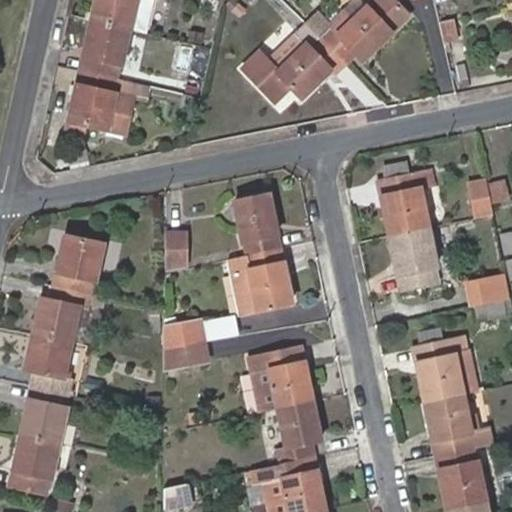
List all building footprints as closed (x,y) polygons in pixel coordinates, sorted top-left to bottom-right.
[(95,0),(91,20),(129,28),(145,32),(149,12),(151,12),(153,0),(95,0)] [(216,0),(204,0),(202,7),(217,12),(220,1),(216,0)] [(390,0),(371,0),(363,8),(388,35),(408,17),(390,0)] [(318,41),(343,66),(353,56),(360,64),(388,35),(363,8),(334,37),(328,31),(315,18),(305,28),(318,41)] [(193,14),(188,39),(206,43),(212,19),(193,14)] [(129,28),(91,20),(80,71),(118,80),(129,28)] [(456,20),(442,23),(446,42),(460,39),(456,20)] [(268,62),(277,72),(303,47),(293,37),(268,62)] [(333,75),(343,66),(318,41),(308,51),(303,47),(277,72),(268,62),(258,51),(241,66),(272,101),(287,87),(297,99),(327,70),(333,75)] [(467,65),(459,66),(461,79),(470,77),(467,65)] [(118,80),(80,71),(69,121),(65,134),(83,138),(86,125),(107,130),(118,80)] [(147,102),(150,87),(118,80),(107,130),(129,135),(136,100),(147,102)] [(192,124),(200,99),(185,96),(178,121),(192,124)] [(433,168),(413,172),(417,188),(436,184),(433,168)] [(375,180),(386,234),(425,226),(413,172),(375,180)] [(489,205),(484,178),(467,182),(474,217),(491,213),(489,205)] [(500,179),(486,182),(490,198),(504,195),(500,179)] [(245,256),(280,247),(269,193),(233,200),(245,256)] [(425,226),(386,234),(397,288),(436,280),(425,226)] [(511,231),(511,228),(498,231),(503,252),(511,249),(511,231)] [(185,231),(165,231),(165,271),(186,266),(185,231)] [(290,300),(280,247),(245,256),(255,307),(290,300)] [(63,252),(54,286),(92,295),(99,261),(63,252)] [(255,307),(245,256),(226,260),(238,311),(255,307)] [(508,299),(504,276),(465,284),(470,307),(488,303),(508,299)] [(92,295),(54,286),(50,301),(41,298),(33,336),(70,343),(79,308),(88,309),(89,304),(92,295)] [(92,295),(89,304),(102,307),(104,298),(92,295)] [(511,310),(508,299),(488,303),(490,314),(511,310)] [(81,346),(88,309),(79,308),(70,343),(81,346)] [(240,314),(209,317),(210,335),(242,333),(240,314)] [(166,349),(200,343),(198,323),(163,328),(166,349)] [(70,343),(33,336),(25,369),(35,372),(32,386),(69,394),(72,381),(62,377),(70,343)] [(450,340),(452,355),(464,352),(461,337),(450,340)] [(410,348),(422,403),(461,394),(452,355),(450,340),(410,348)] [(203,363),(200,343),(166,349),(168,368),(203,363)] [(277,407),(311,399),(300,346),(266,354),(269,369),(277,407)] [(464,352),(452,355),(461,394),(475,392),(466,352),(464,352)] [(269,369),(266,354),(248,358),(251,373),(269,369)] [(269,369),(251,373),(259,411),(277,407),(269,369)] [(69,394),(32,386),(20,436),(57,444),(69,394)] [(461,394),(422,403),(433,456),(471,447),(461,394)] [(280,464),(315,456),(312,442),(319,439),(311,399),(277,407),(285,447),(277,450),(280,464)] [(484,427),(468,430),(471,447),(488,444),(484,427)] [(57,444),(20,436),(9,486),(46,495),(57,444)] [(471,447),(433,456),(444,509),(482,501),(471,447)] [(315,456),(280,464),(253,470),(256,484),(263,482),(269,511),(316,511),(326,510),(315,456)] [(195,480),(165,486),(170,509),(200,503),(195,480)] [(484,511),(482,501),(444,509),(444,511),(484,511)]
